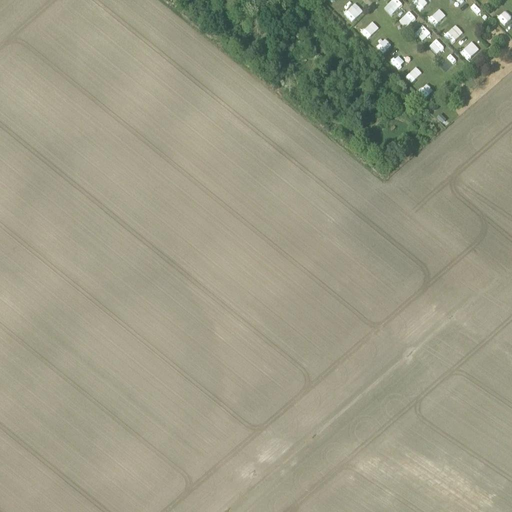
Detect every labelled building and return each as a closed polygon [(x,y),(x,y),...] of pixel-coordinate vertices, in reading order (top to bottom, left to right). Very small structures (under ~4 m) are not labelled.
[(393,17),(403,5),(397,0),(392,0),(384,9),(393,17)] [(420,12),(431,1),(429,0),(417,0),(413,4),(420,12)] [(466,13),(474,20),(481,12),(473,5),(466,13)] [(343,15),(352,24),(360,16),(351,7),(343,15)] [(438,9),(428,20),(437,28),(447,17),(438,9)] [(407,29),(417,19),(409,12),(400,23),(407,29)] [(368,40),(379,30),(373,22),(361,32),(368,40)] [(452,44),(462,33),(454,26),(444,37),(452,44)] [(425,40),(430,34),(423,28),(418,34),(425,40)] [(436,41),(426,52),(433,58),(443,47),(436,41)] [(469,61),(479,50),(471,42),(460,54),(469,61)] [(440,66),(446,73),(458,62),(451,55),(440,66)] [(398,69),(404,62),(397,56),(391,63),(398,69)] [(416,68),(406,78),(412,84),(422,74),(416,68)] [(426,98),(433,92),(426,85),(419,92),(426,98)]
